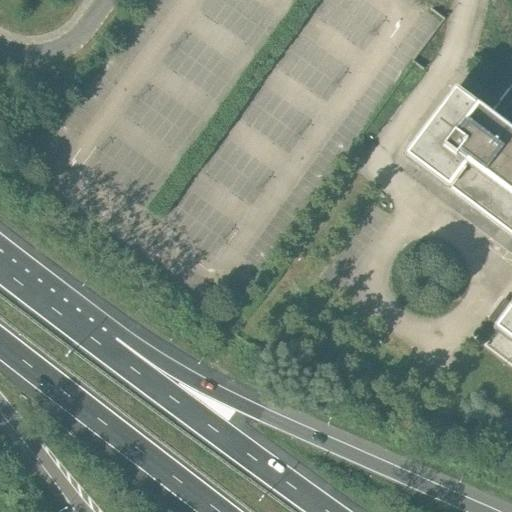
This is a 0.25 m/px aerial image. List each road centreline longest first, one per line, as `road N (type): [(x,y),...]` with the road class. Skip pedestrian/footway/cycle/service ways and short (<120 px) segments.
road 1 (trunk): [(480,511),(112,355)]
road 2 (trunk): [(0,344),(219,511)]
road 3 (trunk): [(325,511),(112,355)]
road 4 (trunk): [(112,355),(0,265)]
road 5 (trunk): [(0,403),(82,511)]
road 6 (residential): [(0,51),(33,61),(57,52),(84,35),(109,0)]
